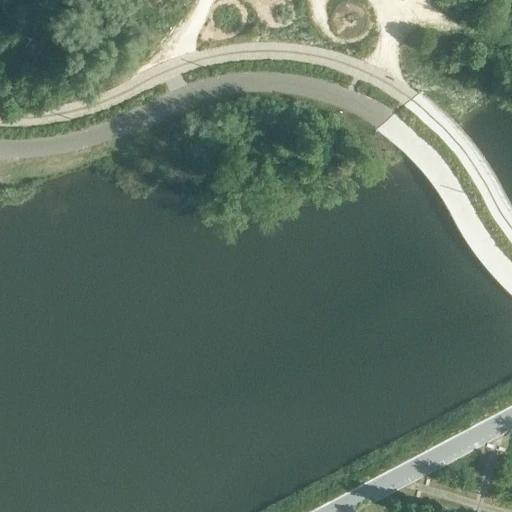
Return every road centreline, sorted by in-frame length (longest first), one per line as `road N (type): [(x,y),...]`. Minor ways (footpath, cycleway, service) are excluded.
road 1 (unclassified): [(385,118),(347,98),(260,81),(181,98),(56,144),(0,148)]
road 2 (unclassified): [(385,118),(424,150),(511,274)]
